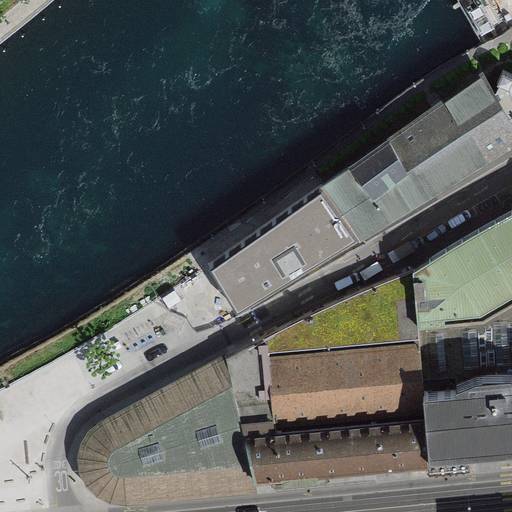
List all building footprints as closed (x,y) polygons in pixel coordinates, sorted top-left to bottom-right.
[(493,91),(511,125),(511,73),(504,69),(498,81),(500,82),(497,89),(493,91)] [(511,125),(493,91),(483,73),(354,165),(392,216),(511,142),(511,125)] [(360,235),(392,216),(354,165),(323,186),(360,235)] [(511,290),(511,212),(413,267),(419,322),(444,320),(444,312),(481,309),(511,290)] [(314,262),(283,217),(240,243),(271,289),(314,262)] [(270,352),(420,339),(419,322),(413,267),(316,309),(268,333),(270,352)] [(425,390),(511,382),(511,290),(481,309),(444,312),(444,320),(419,322),(420,339),(425,390)] [(270,352),(268,333),(227,356),(245,430),(276,428),(270,352)] [(276,428),(427,414),(425,390),(420,339),(270,352),(276,428)] [(257,484),(255,474),(245,430),(227,356),(105,421),(94,430),(86,443),(83,455),(83,467),(88,479),(97,489),(109,495),(124,498),(257,484)] [(511,382),(425,390),(427,414),(431,448),(511,439),(511,382)] [(276,428),(245,430),(255,474),(432,461),(431,448),(427,414),(276,428)]
